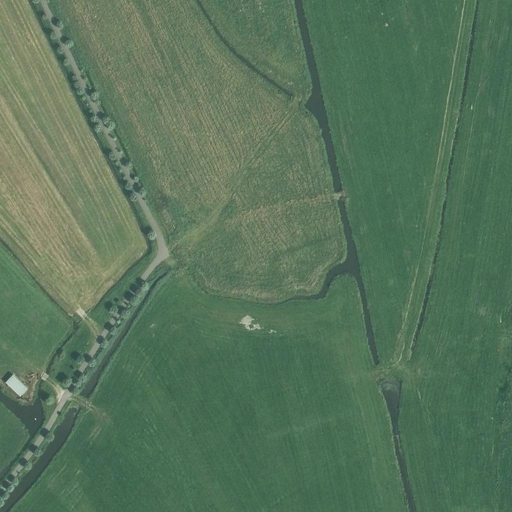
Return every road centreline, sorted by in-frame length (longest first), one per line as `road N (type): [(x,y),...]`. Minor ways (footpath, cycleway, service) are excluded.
road 1 (track): [(317,0),(353,183),(346,196),(192,236)]
road 2 (track): [(288,70),(299,78),(297,106),(192,236),(164,256)]
